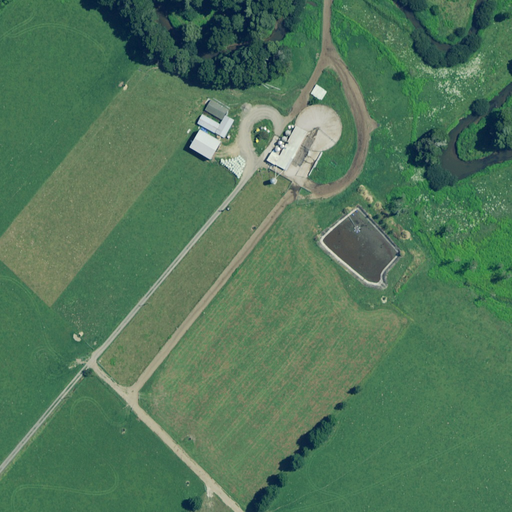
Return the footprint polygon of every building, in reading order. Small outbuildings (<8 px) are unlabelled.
[(327,91),(317,85),(311,94),(322,100),(327,91)] [(228,110),(212,100),(206,111),(222,120),(228,110)] [(221,125),(202,115),(198,123),(225,138),(234,120),(226,116),(221,125)] [(308,132),(296,126),(281,155),(274,152),(269,161),(287,171),(308,132)] [(222,142),(201,130),(191,148),(212,160),(222,142)]
